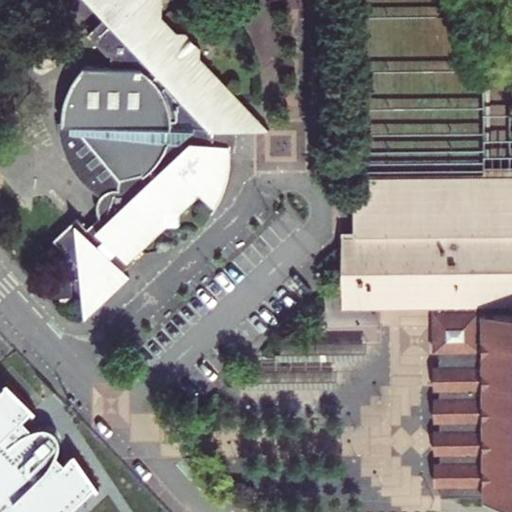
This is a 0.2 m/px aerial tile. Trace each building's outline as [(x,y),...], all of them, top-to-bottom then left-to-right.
[(205,204),(218,218),(222,211),(227,203),(233,187),(237,170),(238,153),(231,152),(231,138),(247,138),(247,111),(206,66),(206,57),(193,43),(186,44),(176,33),(166,42),(126,0),(88,0),(108,21),(91,36),(114,62),(119,62),(119,73),(94,73),(80,89),(75,98),(71,107),(78,108),(79,141),(91,141),(125,183),(127,183),(127,191),(126,194),(120,194),(115,195),(110,197),(105,201),(102,211),(104,221),(93,230),(82,218),(60,239),(88,270),(91,318),(135,278),(129,271),(136,264),(138,266),(150,255),(178,229),(187,229),(186,220),(205,204)] [(126,0),(166,42),(176,33),(171,28),(170,0),(126,0)] [(78,108),(71,107),(68,118),(67,130),(68,141),(70,153),(73,160),(80,173),(89,186),(105,201),(110,197),(115,195),(120,194),(126,194),(127,191),(127,183),(125,183),(91,141),(79,141),(78,108)] [(247,111),(247,138),(273,138),(249,113),(247,111)] [(355,175),(356,228),(511,225),(511,164),(484,165),(484,172),(355,175)] [(345,304),(438,302),(511,299),(511,225),(356,228),(343,229),(345,304)] [(511,299),(438,302),(438,306),(431,306),(431,346),(438,346),(439,361),(439,386),(439,393),(440,419),(440,425),(440,450),(440,458),(441,483),(441,492),(485,491),(486,494),(511,498),(511,299)] [(376,335),(303,335),(287,335),(287,351),(359,351),(376,351),(376,335)] [(268,351),(268,365),(344,364),(359,364),(359,351),(287,351),(268,351)] [(253,365),(253,382),(325,381),(344,381),(344,364),(268,365),(253,365)] [(0,452),(41,414),(34,407),(10,382),(0,391),(0,452)]
